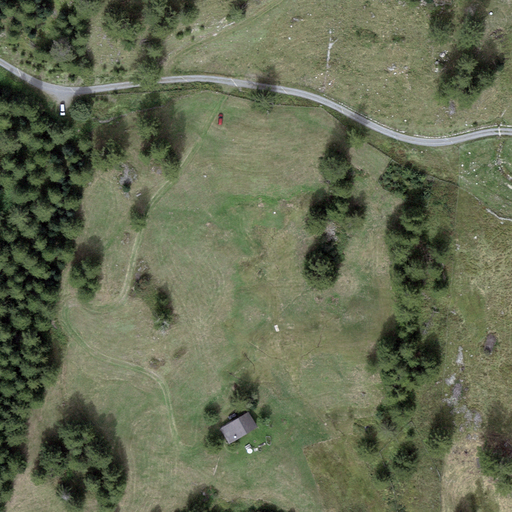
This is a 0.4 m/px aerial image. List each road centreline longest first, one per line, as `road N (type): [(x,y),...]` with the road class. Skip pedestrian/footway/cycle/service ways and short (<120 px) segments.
road 1 (track): [(150,78),(260,83),(317,95),(407,140),(511,132)]
road 2 (track): [(0,59),(58,89),(150,78)]
